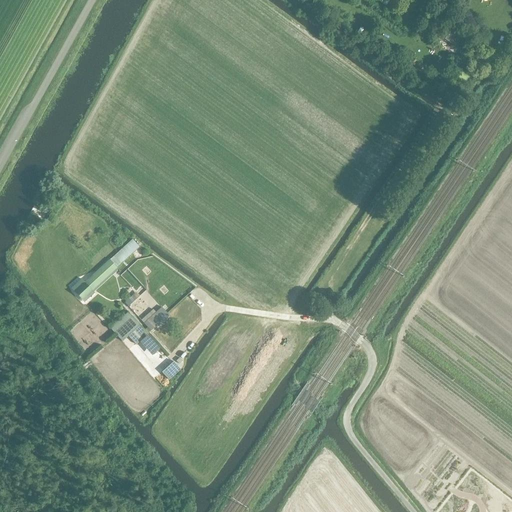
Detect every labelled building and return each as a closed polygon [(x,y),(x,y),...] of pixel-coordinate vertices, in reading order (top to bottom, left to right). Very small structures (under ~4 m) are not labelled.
[(454,45),(459,37),(449,29),(443,38),(454,45)] [(82,233),(95,223),(90,217),(78,228),(82,233)] [(71,287),(75,292),(82,299),(139,247),(132,239),(85,283),(80,278),(71,287)] [(140,295),(136,291),(124,302),(128,306),(140,295)] [(150,331),(168,314),(161,307),(143,323),(150,331)] [(122,341),(139,325),(128,312),(110,328),(122,341)] [(128,336),(136,344),(147,333),(139,325),(128,336)] [(139,341),(150,354),(157,347),(147,335),(139,341)] [(161,372),(168,380),(180,369),(173,361),(161,372)]
